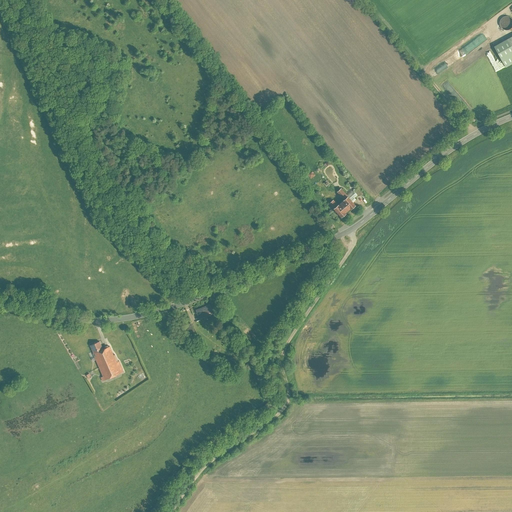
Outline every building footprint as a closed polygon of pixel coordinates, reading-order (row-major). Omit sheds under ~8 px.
[(500,17),(500,27),(510,28),(510,17),(500,17)] [(511,37),(496,46),(507,67),(511,64),(511,37)] [(455,57),(454,55),(441,65),(444,69),(460,57),(458,55),(455,57)] [(334,200),(331,203),(344,217),(358,205),(354,199),(358,195),(354,191),(348,196),(342,188),(338,192),(345,201),(339,206),(334,200)] [(213,313),(212,310),(211,310),(210,308),(207,309),(206,306),(200,309),(202,314),(198,315),(200,318),(213,313)] [(183,328),(186,334),(194,331),(192,324),(183,328)] [(94,353),(93,353),(103,376),(101,377),(102,381),(124,372),(119,361),(116,362),(110,346),(103,349),(99,341),(90,345),(94,353)]
